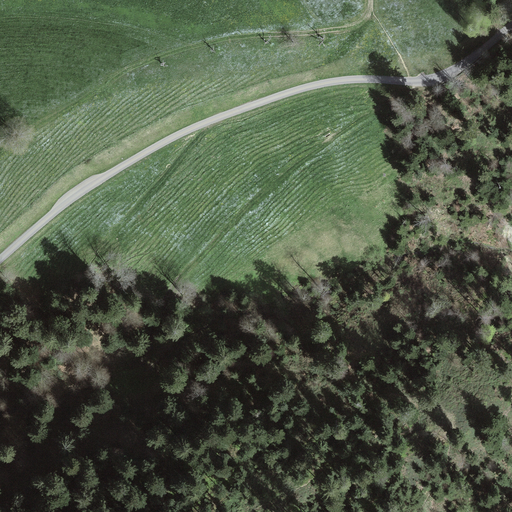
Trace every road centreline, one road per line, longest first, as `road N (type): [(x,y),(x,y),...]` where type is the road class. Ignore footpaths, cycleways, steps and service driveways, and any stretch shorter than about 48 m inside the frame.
road 1 (track): [(418,511),(455,438),(455,418),(442,405),(321,369),(244,364),(174,378),(146,356),(159,312),(199,255),(292,167),(421,80)]
road 2 (unclassified): [(511,24),(437,76),(312,85),(179,133),(84,189),(0,258)]
